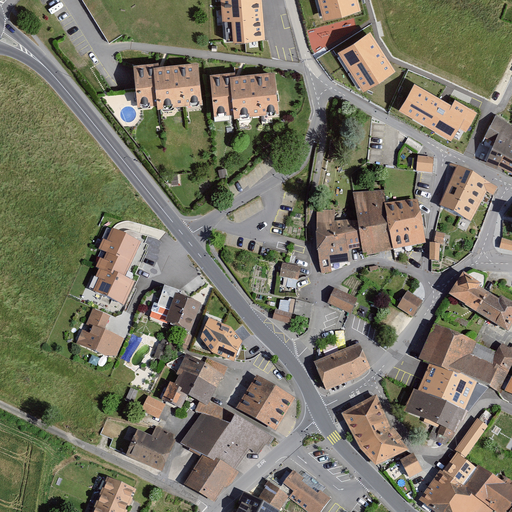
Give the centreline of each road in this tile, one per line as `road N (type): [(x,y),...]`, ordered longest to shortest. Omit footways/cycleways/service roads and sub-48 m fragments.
road 1 (secondary): [(0,38),(29,51),(56,78),(292,363)]
road 2 (unclassified): [(0,403),(213,511)]
road 3 (residential): [(511,409),(485,404),(450,446),(423,450),(371,379)]
road 4 (residential): [(292,363),(307,346),(322,289),(336,278),(378,261),(424,279)]
road 5 (residential): [(314,80),(444,151)]
road 6 (residential): [(319,415),(213,511)]
road 7 (secondary): [(319,415),(406,511)]
road 8 (residential): [(444,151),(424,279)]
